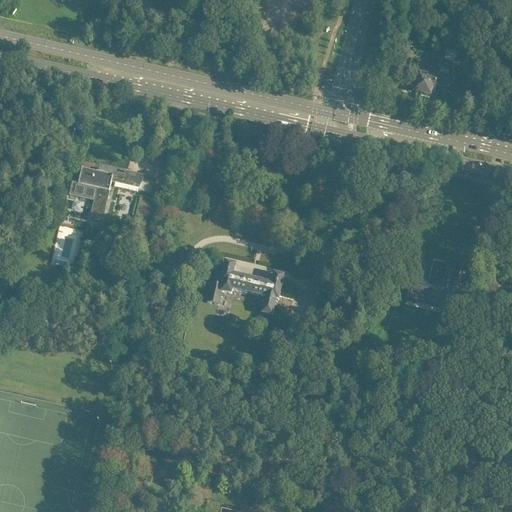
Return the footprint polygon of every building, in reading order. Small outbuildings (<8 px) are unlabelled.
[(469,16),(491,23),(499,0),(485,0),(483,8),(471,4),(473,5),(469,16)] [(436,84),(447,87),(452,69),(419,61),(417,68),(421,74),(420,79),(415,78),(412,91),(430,95),(431,92),(434,92),(436,84)] [(100,173),(82,169),(79,185),(72,184),(70,196),(94,201),(90,217),(92,217),(92,219),(93,220),(94,221),(95,221),(96,222),(97,222),(98,222),(99,222),(100,222),(101,221),(102,219),(103,220),(111,183),(123,186),(124,185),(129,186),(132,174),(126,173),(125,176),(105,171),(101,171),(100,173)] [(132,174),(129,186),(139,188),(139,189),(144,177),(132,174)] [(180,193),(173,191),(171,202),(178,203),(180,193)] [(140,198),(134,223),(147,226),(153,201),(140,198)] [(87,203),(74,200),(72,210),(85,212),(87,203)] [(410,288),(407,299),(423,303),(424,303),(425,303),(426,303),(427,302),(427,303),(432,300),(434,299),(435,299),(436,299),(437,300),(439,305),(439,306),(440,307),(441,307),(450,309),(453,299),(454,299),(454,297),(456,285),(456,284),(456,283),(455,283),(455,282),(454,281),(456,275),(457,274),(458,274),(459,274),(459,273),(461,267),(462,265),(446,261),(445,263),(446,263),(440,285),(427,282),(433,260),(434,258),(418,254),(417,256),(418,256),(414,273),(413,274),(414,274),(414,275),(415,275),(415,276),(415,277),(414,281),(414,282),(413,282),(413,283),(412,283),(411,283),(411,284),(410,286),(409,288),(410,288)] [(272,317),(276,300),(278,301),(284,277),(274,275),(272,284),(233,275),(235,266),(225,263),(221,284),(223,284),(222,287),(211,284),(207,303),(218,306),(222,292),(231,295),(232,290),(266,298),(262,315),(272,317)] [(487,283),(485,290),(496,293),(498,286),(487,283)] [(325,331),(331,306),(323,304),(322,312),(319,311),(315,329),(325,331)]
